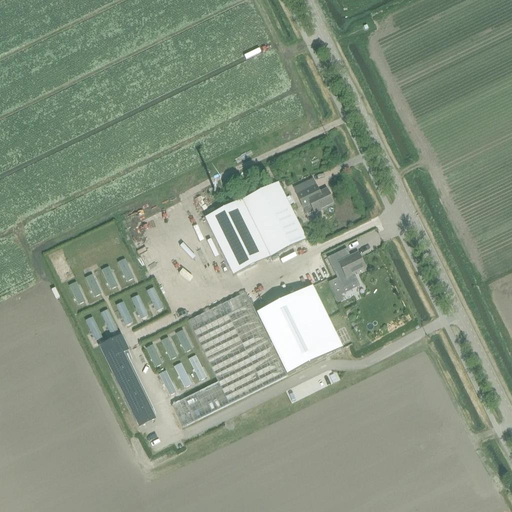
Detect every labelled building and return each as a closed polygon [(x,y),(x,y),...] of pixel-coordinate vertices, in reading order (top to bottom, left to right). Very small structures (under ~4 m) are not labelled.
[(336,167),(330,171),(334,176),(340,172),(336,167)] [(279,183),(205,219),(233,278),(307,241),(279,183)] [(303,184),(293,189),(307,217),(314,213),(315,215),(334,206),(326,190),(319,194),(316,187),(307,191),(303,184)] [(346,250),(328,259),(343,290),(357,283),(353,274),(365,269),(357,254),(350,258),(346,250)] [(125,260),(117,263),(127,283),(134,279),(125,260)] [(288,272),(292,285),(312,279),(308,266),(288,272)] [(109,268),(101,271),(110,291),(118,287),(109,268)] [(179,269),(174,272),(182,284),(187,281),(179,269)] [(92,275),(85,279),(94,298),(101,295),(92,275)] [(76,283),(68,287),(78,306),(85,303),(76,283)] [(263,288),(268,298),(274,295),(268,285),(263,288)] [(312,288),(256,315),(286,376),(342,349),(312,288)] [(176,289),(167,290),(170,303),(178,302),(176,289)] [(153,290),(147,293),(156,312),(163,309),(153,290)] [(218,384),(172,406),(182,427),(286,376),(256,315),(246,294),(187,322),(218,384)] [(138,297),(131,300),(141,320),(147,316),(138,297)] [(123,304),(116,307),(125,326),(132,323),(123,304)] [(107,312),(101,315),(110,334),(117,331),(107,312)] [(92,319),(85,322),(95,341),(101,338),(92,319)] [(183,331),(175,334),(185,353),(192,350),(183,331)] [(122,354),(128,351),(121,337),(99,347),(139,428),(155,420),(122,354)] [(168,338),(161,342),(170,361),(177,357),(168,338)] [(153,346),(146,349),(155,368),(162,365),(153,346)] [(199,382),(206,379),(196,357),(188,361),(199,382)] [(184,389),(192,386),(181,364),(174,368),(184,389)] [(169,397),(176,393),(166,372),(159,375),(169,397)]
